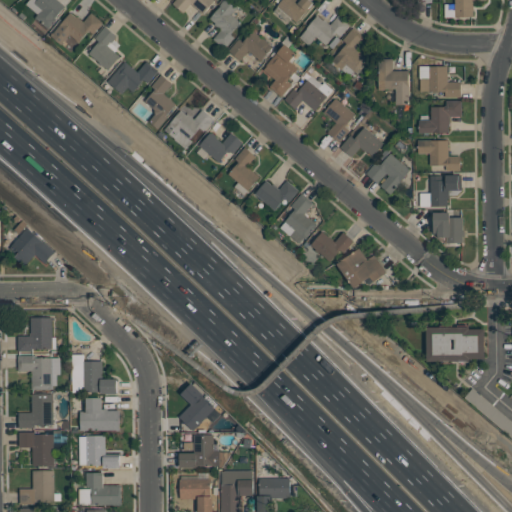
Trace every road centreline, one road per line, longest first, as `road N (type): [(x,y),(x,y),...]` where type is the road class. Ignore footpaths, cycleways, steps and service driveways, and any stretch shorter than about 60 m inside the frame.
road 1 (motorway): [(453,511),(262,320),(0,78)]
road 2 (residential): [(120,0),(441,271),(493,290)]
road 3 (motorway): [(240,254),(0,73)]
road 4 (motorway): [(428,431),(240,254)]
road 5 (motorway): [(169,285),(353,465)]
road 6 (residential): [(511,36),(494,105),(493,290)]
road 7 (residential): [(77,292),(147,373),(153,511)]
road 8 (motorway): [(0,131),(169,285)]
road 9 (residential): [(353,294),(511,289)]
road 10 (residential): [(367,0),(431,40),(510,44)]
